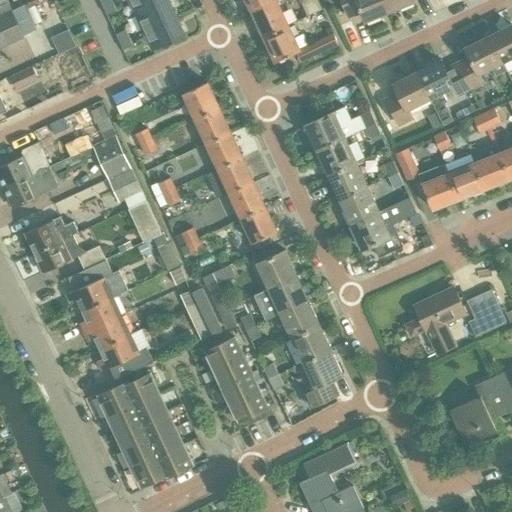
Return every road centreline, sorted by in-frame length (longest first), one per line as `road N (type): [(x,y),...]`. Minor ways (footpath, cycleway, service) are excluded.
road 1 (residential): [(259,113),(506,0)]
road 2 (unclassified): [(112,511),(0,279)]
road 3 (residential): [(0,136),(221,33)]
road 4 (residential): [(345,296),(259,113)]
road 5 (residential): [(511,451),(435,483),(387,390)]
road 6 (residential): [(345,296),(511,218)]
road 7 (residential): [(249,460),(387,390)]
